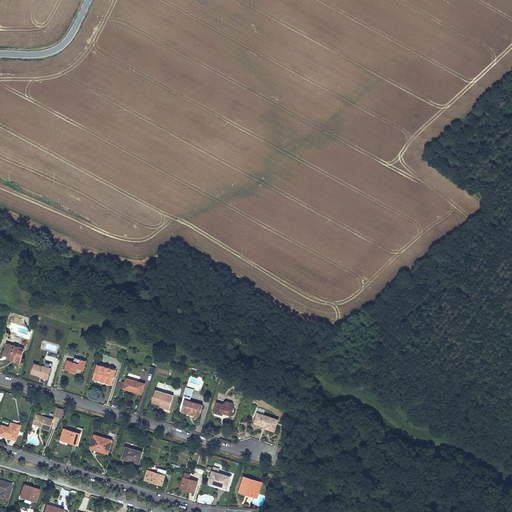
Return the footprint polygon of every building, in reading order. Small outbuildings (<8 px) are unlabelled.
[(18,359),(17,362),(20,363),(24,350),(19,349),(19,347),(11,345),(10,347),(6,346),(3,355),(10,357),(18,359)] [(75,368),(77,368),(83,370),(86,361),(75,358),(73,362),(67,360),(65,370),(73,373),(75,368)] [(51,368),(43,366),(34,364),(31,373),(40,376),(40,374),(43,375),(42,377),(48,379),(51,368)] [(104,380),(104,382),(112,384),(116,370),(98,364),(94,379),(102,381),(102,380),(104,380)] [(124,388),(135,392),(135,390),(142,392),(144,384),(127,378),(124,388)] [(194,414),(194,416),(199,418),(203,405),(190,401),(193,389),(186,387),(181,404),(183,405),(182,410),(194,414)] [(160,406),(169,409),(173,395),(164,393),(164,394),(155,391),(152,402),(161,405),(160,406)] [(224,413),(231,416),(233,408),(233,407),(233,405),(232,403),(226,401),(224,402),(223,405),(217,403),(214,412),(222,415),(223,413),(223,412),(224,413)] [(54,415),(61,418),(64,410),(57,407),(54,415)] [(266,425),(265,426),(265,428),(274,431),(278,420),(257,413),(255,422),(264,426),(264,425),(266,425)] [(42,427),(42,428),(50,431),(53,419),(36,414),(33,424),(39,426),(42,427)] [(0,434),(7,437),(7,438),(15,440),(20,426),(10,423),(9,428),(1,425),(1,426),(0,425),(0,434)] [(61,440),(77,445),(80,434),(64,429),(61,440)] [(103,452),(108,454),(112,440),(94,434),(91,445),(103,449),(103,452)] [(131,459),(139,462),(142,452),(126,447),(122,458),(131,461),(131,459)] [(149,465),(145,480),(162,485),(166,471),(149,465)] [(218,473),(212,471),(209,482),(214,484),(215,483),(217,483),(216,485),(227,488),(230,477),(225,475),(218,473)] [(189,479),(184,477),(180,488),(190,491),(191,490),(195,491),(197,482),(189,479)] [(255,491),(258,481),(244,477),(239,492),(257,497),(258,492),(255,491)] [(0,478),(0,497),(8,500),(13,483),(0,478)] [(33,488),(33,486),(24,483),(20,497),(25,498),(31,500),(36,502),(40,490),(33,488)] [(65,509),(47,503),(44,511),(68,511),(65,510),(65,509)]
